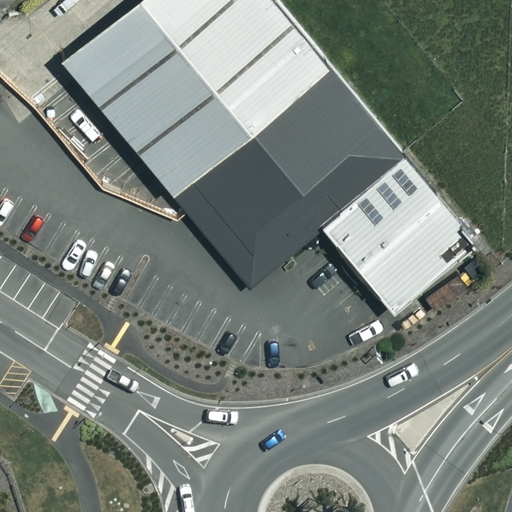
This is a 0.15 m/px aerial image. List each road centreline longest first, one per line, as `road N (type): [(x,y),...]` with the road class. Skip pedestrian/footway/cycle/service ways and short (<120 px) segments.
road 1 (secondary): [(312,438),(511,343)]
road 2 (secondary): [(511,368),(402,511)]
road 3 (unclassified): [(123,401),(279,440)]
road 4 (unclassified): [(0,322),(123,401)]
road 5 (unclassified): [(214,511),(187,467),(134,422),(123,401)]
